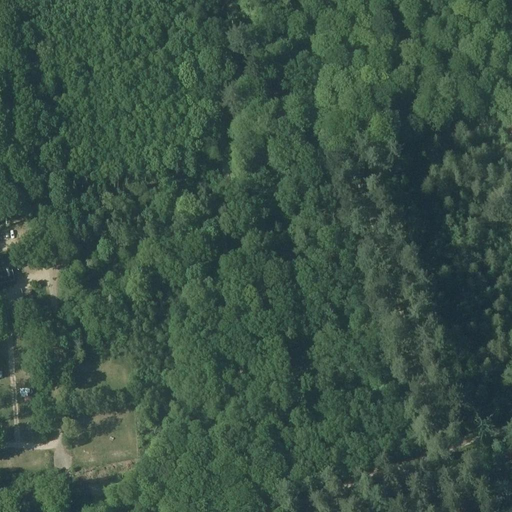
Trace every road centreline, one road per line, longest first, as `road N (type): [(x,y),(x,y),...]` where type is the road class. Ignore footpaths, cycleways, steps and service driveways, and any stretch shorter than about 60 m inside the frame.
road 1 (track): [(479,511),(467,472),(447,457),(360,203),(349,74),(366,0)]
road 2 (track): [(265,511),(222,210),(229,172),(201,0)]
road 3 (unclassified): [(51,251),(5,0)]
